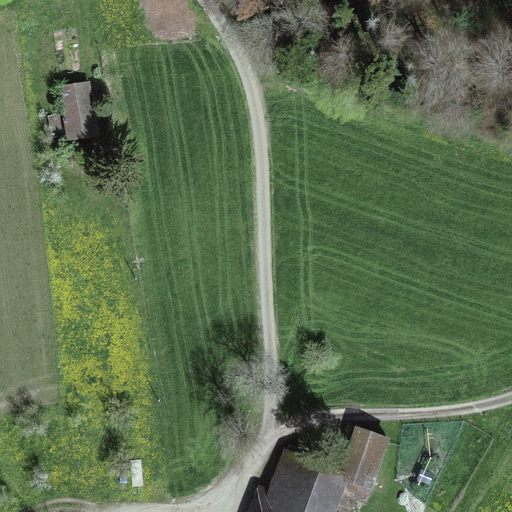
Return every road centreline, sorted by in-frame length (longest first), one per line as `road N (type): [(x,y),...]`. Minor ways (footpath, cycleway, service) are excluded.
road 1 (track): [(262,445),(257,133),(237,58),(206,0)]
road 2 (track): [(511,396),(460,409),(299,423),(262,445),(213,505)]
